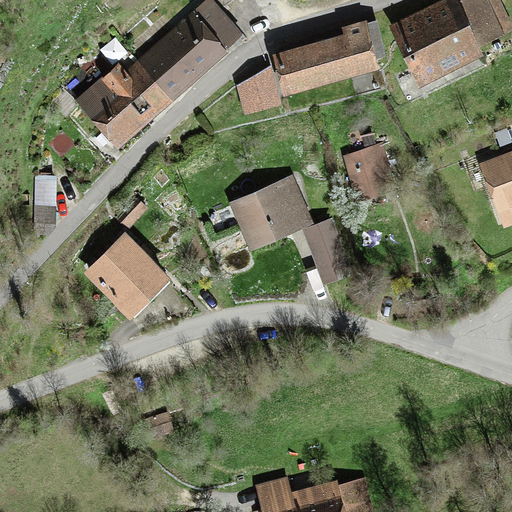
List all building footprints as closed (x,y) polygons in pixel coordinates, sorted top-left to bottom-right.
[(193,15),(140,62),(170,96),(240,34),(211,0),(207,0),(192,14),(193,15)] [(420,79),(478,51),(453,0),(448,0),(394,26),(420,79)] [(485,0),(481,0),(464,9),(481,43),(502,33),(485,0)] [(275,56),(285,90),(376,65),(366,23),(344,28),(346,36),(275,56)] [(117,142),(170,96),(140,62),(126,74),(118,65),(78,99),(117,142)] [(245,110),(279,101),(270,67),(239,86),(245,110)] [(357,197),(392,184),(381,144),(346,157),(357,197)] [(500,207),(511,202),(511,153),(484,165),(500,207)] [(50,175),(40,175),(39,230),(49,229),(53,178),(50,178),(50,175)] [(236,203),(254,244),(306,221),(289,180),(236,203)] [(123,209),(125,210),(117,219),(125,227),(146,206),(138,197),(127,208),(125,207),(123,209)] [(329,278),(348,271),(330,224),(312,231),(329,278)] [(164,275),(125,236),(90,272),(129,311),(164,275)] [(167,412),(142,419),(148,436),(172,429),(167,412)] [(366,511),(359,482),(292,500),(286,479),(258,486),(264,511),(366,511)]
